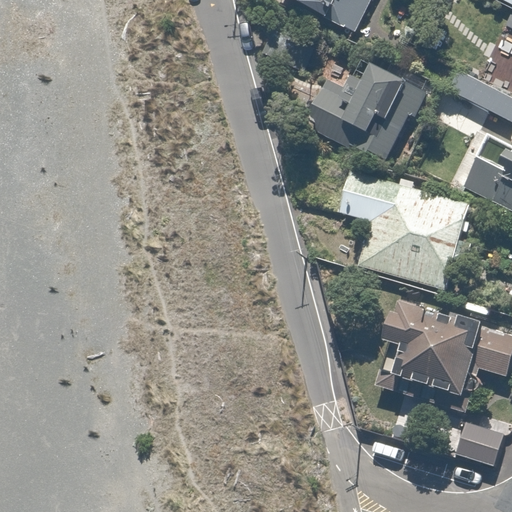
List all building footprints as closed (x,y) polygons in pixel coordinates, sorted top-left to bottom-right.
[(358,0),(288,0),(343,28),(358,0)] [(422,89),(354,58),(339,89),(323,81),(301,130),(386,169),(422,89)] [(511,99),(460,73),(449,93),(511,125),(511,99)] [(511,150),(486,138),(463,187),(491,201),(485,214),(511,226),(511,150)] [(470,205),(351,171),(339,213),(372,222),(359,267),(446,291),(470,205)] [(463,317),(401,299),(376,387),(467,413),(480,370),(508,378),(511,364),(511,335),(461,321),(463,317)] [(506,435),(467,423),(457,455),(496,467),(506,435)]
